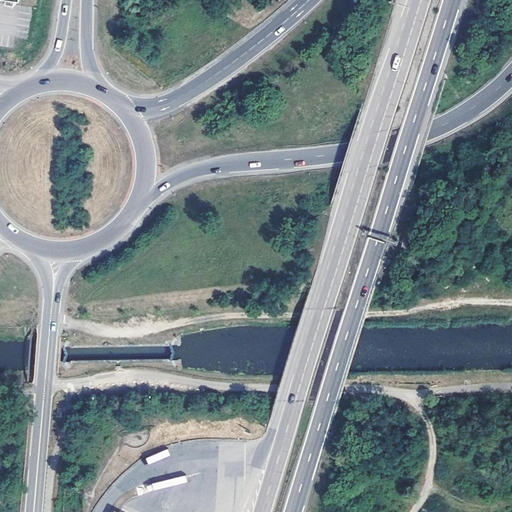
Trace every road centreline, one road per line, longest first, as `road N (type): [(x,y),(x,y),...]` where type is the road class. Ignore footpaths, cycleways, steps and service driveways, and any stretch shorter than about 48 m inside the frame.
road 1 (motorway): [(293,511),(453,0)]
road 2 (track): [(50,322),(136,331),(234,315),(511,301)]
road 3 (motorway): [(141,196),(211,168),(417,136),(476,105),(511,74)]
road 4 (unclassified): [(44,387),(144,374),(249,388),(434,389)]
road 5 (motorway): [(419,0),(307,365)]
road 6 (motorway): [(303,0),(199,83),(159,104),(122,106)]
road 7 (motorway): [(307,365),(262,511)]
road 8 (track): [(411,393),(432,446),(412,511)]
road 9 (secondary): [(44,387),(33,511)]
